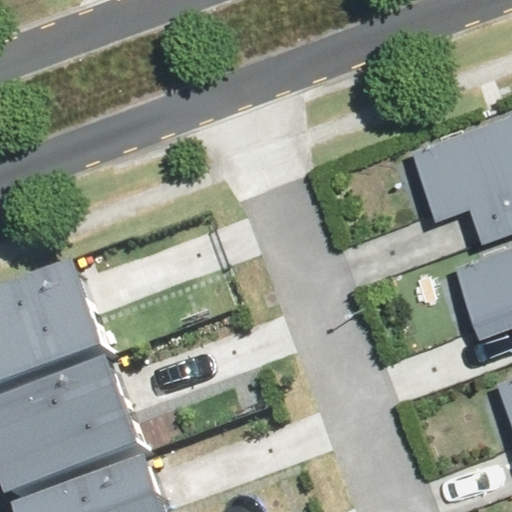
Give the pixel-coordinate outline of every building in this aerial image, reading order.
[(511,109),(422,146),(448,211),(480,198),(493,230),(511,222),(511,109)] [(511,245),(472,262),(498,326),(511,320),(511,245)] [(93,261),(0,294),(0,393),(125,349),(93,261)] [(269,460),(217,302),(168,318),(221,476),(269,460)] [(126,357),(0,402),(0,446),(18,495),(158,444),(126,357)] [(184,511),(164,455),(24,506),(25,511),(184,511)]
